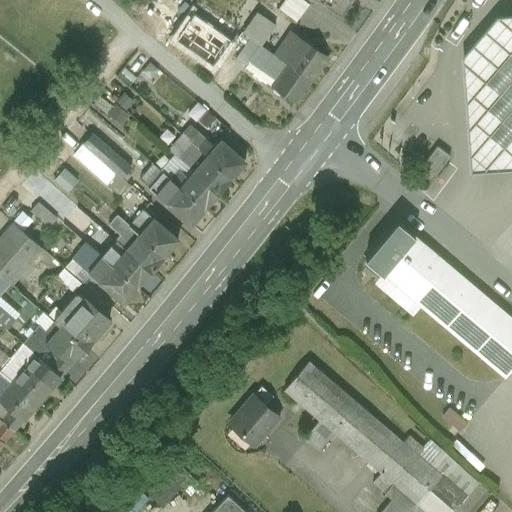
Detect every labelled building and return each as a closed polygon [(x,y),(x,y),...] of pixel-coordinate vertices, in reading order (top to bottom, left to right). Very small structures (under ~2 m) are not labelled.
[(289,0),(314,17),(323,6),(314,0),(289,0)] [(380,0),(355,0),(372,12),(380,0)] [(312,19),(294,6),(281,24),(299,37),(312,19)] [(277,41),(259,28),(246,47),(253,52),(264,60),(277,41)] [(467,75),(474,190),(511,187),(511,32),(504,34),(467,75)] [(245,48),(230,67),(238,73),(253,53),(245,48)] [(330,73),(294,48),(279,71),(314,95),(330,73)] [(253,53),(238,73),(249,81),(255,73),(264,61),(253,53)] [(221,60),(212,76),(222,81),(230,66),(221,60)] [(264,61),(255,73),(268,82),(269,82),(278,71),(264,61)] [(279,71),(278,71),(269,82),(268,82),(265,86),(278,95),(274,101),(298,117),(314,95),(279,71)] [(119,137),(134,116),(122,108),(112,121),(100,112),(95,120),(119,137)] [(406,170),(419,154),(396,135),(383,151),(406,170)] [(218,163),(195,143),(187,152),(234,193),(248,177),(224,156),(218,163)] [(133,184),(93,149),(84,159),(125,194),(133,184)] [(187,152),(185,150),(172,166),(177,171),(220,209),(234,193),(187,152)] [(84,159),(83,159),(74,170),(94,188),(104,177),(84,159)] [(440,162),(426,181),(439,191),(453,172),(440,162)] [(220,209),(177,171),(163,186),(207,225),(220,209)] [(133,202),(104,177),(94,188),(124,213),(133,202)] [(163,186),(154,178),(153,179),(154,179),(142,193),(152,202),(150,204),(193,241),(207,225),(163,186)] [(67,185),(56,196),(68,207),(78,195),(67,185)] [(64,222),(48,209),(41,217),(57,231),(63,224),(64,222)] [(58,234),(40,218),(32,227),(50,243),(58,234)] [(71,230),(63,224),(57,231),(64,237),(71,230)] [(131,241),(119,230),(110,240),(122,251),(116,257),(128,267),(128,266),(142,251),(130,241),(131,241)] [(181,255),(157,233),(151,240),(139,230),(131,241),(130,241),(142,251),(166,272),(181,255)] [(400,236),(368,275),(385,289),(385,290),(418,251),(417,251),(400,236)] [(43,264),(16,240),(0,258),(0,290),(12,300),(43,264)] [(511,330),(418,250),(417,251),(418,251),(385,290),(385,289),(385,290),(508,394),(511,389),(511,330)] [(166,272),(142,251),(128,266),(153,287),(166,272)] [(104,273),(92,262),(78,278),(92,291),(125,320),(140,303),(115,282),(105,273),(104,272),(104,273)] [(124,272),(113,263),(105,273),(115,282),(124,272)] [(153,287),(128,266),(128,267),(124,272),(115,282),(140,303),(153,287)] [(78,278),(74,274),(66,283),(85,299),(92,291),(78,278)] [(85,299),(66,283),(58,293),(76,309),(85,299)] [(111,337),(79,309),(55,337),(62,343),(86,364),(87,365),(111,337)] [(17,337),(0,322),(0,338),(9,346),(17,337)] [(86,364),(62,343),(49,358),(62,369),(51,382),(62,392),(86,364)] [(49,358),(39,349),(28,362),(38,371),(51,382),(62,369),(49,358)] [(38,371),(24,360),(1,388),(14,399),(38,420),(62,392),(51,382),(38,371)] [(438,486),(311,378),(287,406),(322,436),(306,455),(320,467),(336,449),(387,492),(381,498),(390,507),(387,510),(389,511),(468,511),(448,495),(449,494),(445,490),(444,491),(438,486)] [(0,415),(14,399),(1,388),(0,387),(0,415)] [(38,420),(14,399),(0,415),(0,434),(15,447),(38,420)] [(276,413),(264,403),(256,412),(268,422),(276,413)] [(268,422),(256,412),(232,440),(257,461),(281,433),(268,422)] [(449,421),(441,431),(459,446),(467,436),(449,421)] [(0,464),(15,447),(0,434),(0,464)] [(470,511),(481,500),(449,473),(438,486),(444,491),(445,490),(449,494),(448,495),(468,511),(470,511)] [(170,511),(188,495),(176,483),(146,511),(170,511)]
